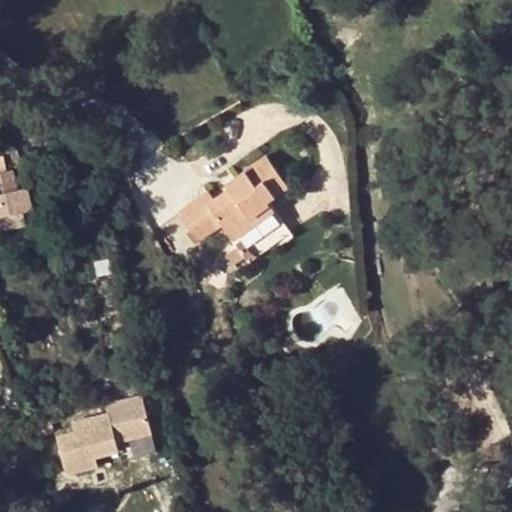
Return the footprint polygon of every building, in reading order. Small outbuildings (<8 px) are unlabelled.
[(232,191),(230,188),(215,198),(210,190),(180,212),(200,239),(222,223),(234,238),(274,207),(268,200),(289,184),(267,154),(236,177),(241,184),(232,191)] [(23,164),(13,166),(18,186),(28,184),(23,164)] [(13,166),(0,168),(0,230),(36,221),(28,184),(18,186),(13,166)] [(227,183),(230,188),(232,191),(241,184),(236,177),(227,183)] [(274,207),(234,238),(240,246),(230,252),(237,262),(246,255),(251,261),(291,231),(276,211),(274,207)] [(150,432),(141,395),(104,404),(106,412),(71,422),(73,431),(55,435),(65,472),(96,464),(93,455),(117,449),(115,441),(150,432)]
